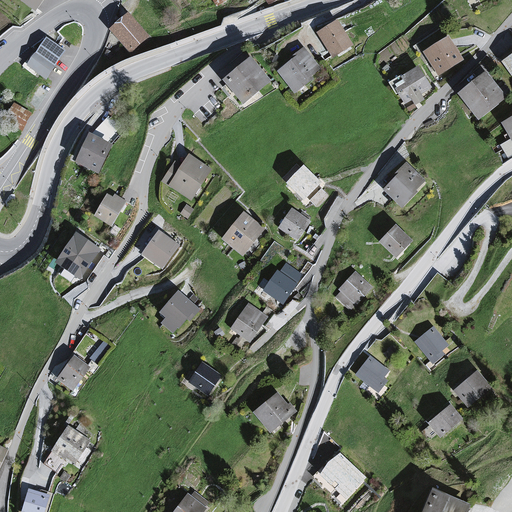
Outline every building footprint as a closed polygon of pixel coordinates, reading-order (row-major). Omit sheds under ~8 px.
[(44,0),(13,0),(34,15),(44,0)] [(210,0),(216,10),(231,0),(210,0)] [(149,39),(128,15),(109,33),(130,56),(149,39)] [(337,21),(316,34),(332,59),(352,46),(337,21)] [(447,37),(423,53),(438,77),(463,60),(447,37)] [(64,52),(45,40),(26,69),(45,82),(64,52)] [(305,51),(277,73),(295,96),(323,74),(305,51)] [(511,54),(501,62),(511,77),(511,54)] [(251,60),(223,82),(243,106),(270,84),(251,60)] [(419,69),(392,84),(404,105),(431,90),(419,69)] [(485,73),(457,96),(478,121),(506,99),(485,73)] [(31,115),(14,106),(5,123),(22,132),(31,115)] [(511,116),(500,124),(511,143),(511,116)] [(112,147),(90,137),(75,167),(97,177),(112,147)] [(188,157),(168,187),(191,203),(212,173),(188,157)] [(406,165),(381,190),(400,208),(425,183),(406,165)] [(307,168),(290,186),(307,203),(325,185),(307,168)] [(125,204),(107,194),(93,219),(111,229),(125,204)] [(291,209),(278,229),(297,242),(310,222),(291,209)] [(244,214),(221,241),(243,259),(265,231),(244,214)] [(395,226),(379,244),(395,259),(412,241),(395,226)] [(159,232),(141,256),(161,272),(179,247),(159,232)] [(99,249),(75,235),(55,267),(79,282),(99,249)] [(276,271),(261,291),(281,306),(296,285),(276,271)] [(355,273),(338,290),(356,306),(372,289),(355,273)] [(199,311),(178,293),(157,316),(178,334),(199,311)] [(267,317),(247,304),(230,331),(251,344),(267,317)] [(433,327),(414,342),(430,363),(449,348),(433,327)] [(89,369),(73,358),(56,382),(72,393),(89,369)] [(392,375),(369,358),(355,376),(378,393),(392,375)] [(220,376),(201,363),(188,384),(207,396),(220,376)] [(490,388),(472,368),(450,387),(468,408),(490,388)] [(276,394),(252,414),(269,435),(297,412),(290,405),(288,407),(276,394)] [(463,421),(449,406),(428,425),(442,440),(463,421)] [(67,426),(51,452),(78,468),(94,442),(67,426)] [(341,453),(320,473),(345,500),(366,480),(341,453)] [(431,488),(420,511),(466,511),(469,505),(431,488)] [(43,511),(49,495),(28,489),(21,511),(43,511)] [(189,496),(177,511),(205,511),(207,510),(211,504),(196,494),(192,498),(189,496)]
